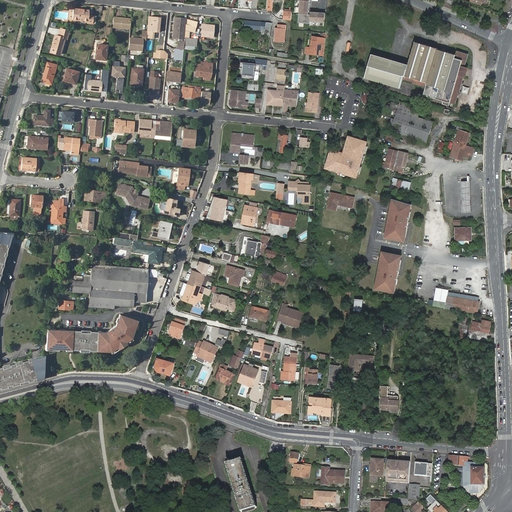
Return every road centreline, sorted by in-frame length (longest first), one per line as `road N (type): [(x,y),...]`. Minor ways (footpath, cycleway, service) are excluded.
road 1 (tertiary): [(357,442),(273,432),(136,385)]
road 2 (residential): [(163,309),(211,170),(218,116)]
road 3 (residential): [(18,94),(218,116)]
road 4 (primary): [(500,279),(506,454)]
road 5 (tertiary): [(506,454),(357,442)]
road 6 (tertiary): [(136,385),(81,380),(0,399)]
road 7 (residential): [(163,309),(297,343)]
road 8 (primary): [(506,42),(491,124),(494,170)]
road 9 (residential): [(100,0),(227,13)]
road 10 (residential): [(218,116),(323,125),(327,138)]
